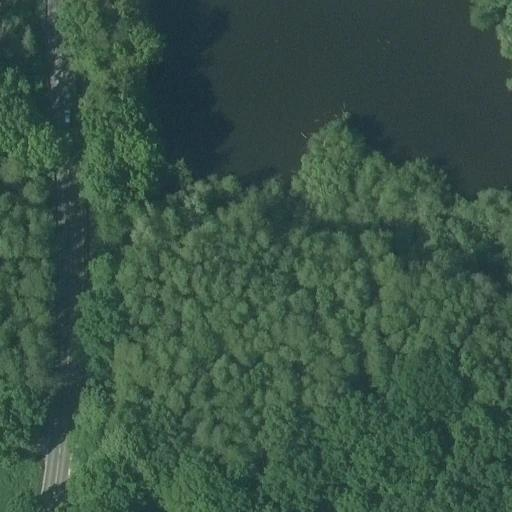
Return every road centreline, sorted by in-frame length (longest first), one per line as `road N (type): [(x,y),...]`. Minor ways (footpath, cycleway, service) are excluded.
road 1 (secondary): [(60,445),(69,233),(60,0)]
road 2 (track): [(57,459),(86,465),(174,511)]
